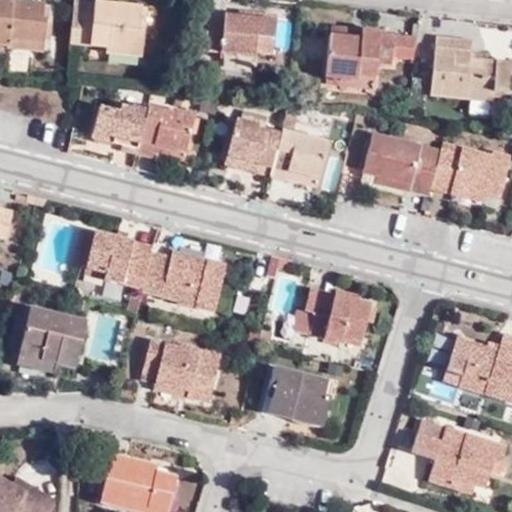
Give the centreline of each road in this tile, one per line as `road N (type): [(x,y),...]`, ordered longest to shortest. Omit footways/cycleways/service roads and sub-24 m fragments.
road 1 (residential): [(432,271),(376,448),(358,469),(100,410),(0,411)]
road 2 (residential): [(432,271),(0,159)]
